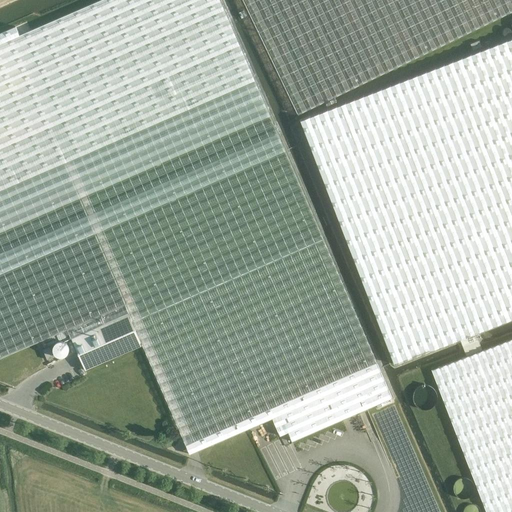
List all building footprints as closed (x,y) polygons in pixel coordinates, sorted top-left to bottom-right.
[(143,345),(190,454),(273,418),(280,436),(289,433),(292,441),(392,398),(324,240),(255,80),(220,0),(101,0),(19,35),(16,27),(0,33),(0,359),(68,330),(85,370),(143,345)] [(511,0),(243,0),(298,115),(511,11),(511,0)] [(511,41),(301,123),(342,228),(395,365),(511,319),(511,41)] [(511,511),(511,339),(432,370),(486,511),(511,511)] [(68,351),(68,350),(67,346),(66,344),(63,342),(60,341),(56,341),(54,342),(53,343),(50,347),(50,350),(50,353),(51,356),(52,357),(54,358),(58,360),(62,359),(63,358),(65,357),(66,356),(67,354),(68,351)] [(74,380),(66,398),(146,430),(153,412),(74,380)]
